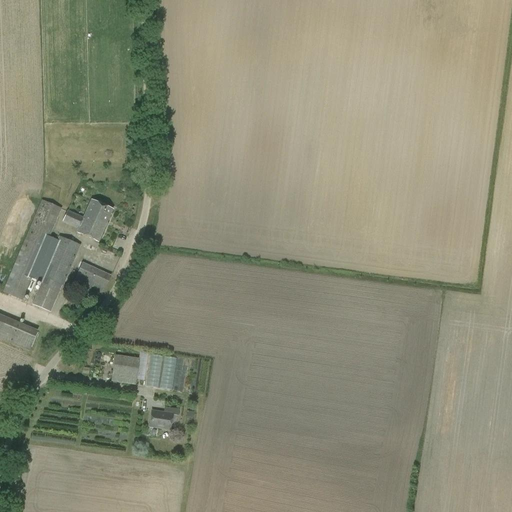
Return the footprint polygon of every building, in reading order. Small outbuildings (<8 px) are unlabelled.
[(63,286),(80,246),(59,237),(57,241),(49,237),(61,209),(41,200),(2,292),(22,301),(40,261),(47,264),(42,277),(43,277),(31,305),(50,313),(62,286),(63,286)] [(98,242),(112,210),(91,201),(83,218),(67,212),(63,222),(78,229),(77,233),(98,242)] [(74,280),(103,294),(111,276),(82,263),(74,280)] [(0,339),(29,352),(37,331),(0,315),(0,339)] [(151,355),(147,386),(160,388),(173,390),(176,357),(151,355)] [(138,359),(128,358),(115,356),(111,381),(135,385),(138,359)] [(164,408),(163,413),(172,414),(172,415),(178,416),(179,410),(164,408)] [(163,413),(152,411),(149,426),(170,429),(172,415),(172,414),(163,413)]
